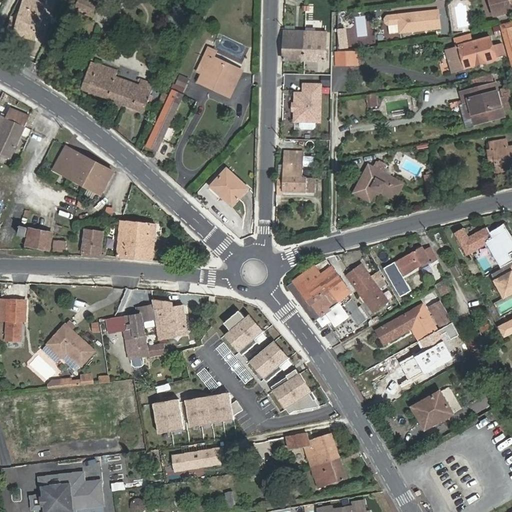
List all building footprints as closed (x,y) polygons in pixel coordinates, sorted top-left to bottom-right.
[(37,39),(48,0),(37,0),(37,1),(31,0),(23,0),(18,19),(12,18),(9,29),(15,31),(15,33),(37,39)] [(79,0),(76,7),(95,17),(101,5),(91,0),(79,0)] [(511,0),(491,0),(496,14),(511,9),(511,5),(511,4),(511,0)] [(92,22),(95,17),(76,7),(73,13),(92,22)] [(440,27),(438,9),(387,16),(385,19),(385,22),(388,24),(399,23),(401,32),(440,27)] [(511,30),(511,22),(502,26),(511,61),(511,31),(511,30)] [(283,59),(307,60),(307,38),(307,31),(297,30),(284,30),(283,59)] [(307,38),(307,60),(328,61),(329,31),(317,31),(317,38),(307,38)] [(458,61),(460,69),(466,67),(466,68),(498,60),(492,36),(461,45),(462,46),(456,48),(457,56),(464,55),(465,59),(458,61)] [(206,74),(230,85),(239,67),(214,55),(217,50),(210,47),(200,69),(207,72),(206,74)] [(335,52),(336,66),(343,65),(358,64),(357,50),(335,52)] [(135,108),(143,86),(117,76),(119,71),(98,63),(88,89),(135,108)] [(227,92),(230,85),(206,74),(203,81),(227,92)] [(495,77),(473,83),(475,92),(466,94),(469,104),(474,103),(481,125),(509,117),(506,110),(511,108),(511,88),(504,90),(506,97),(502,98),(498,84),(497,84),(495,77)] [(473,83),(464,86),(466,94),(475,92),(473,83)] [(322,88),(307,88),(307,97),(302,97),(298,101),(298,108),(298,112),(298,120),(302,125),(305,125),(311,125),(318,125),(322,125),(322,88)] [(159,150),(185,94),(174,89),(148,145),(159,150)] [(375,94),(368,95),(370,106),(376,105),(375,94)] [(469,104),(465,105),(471,127),(481,125),(474,103),(469,104)] [(0,150),(12,156),(30,114),(12,106),(7,117),(1,114),(0,117),(0,150)] [(491,144),(493,152),(495,152),(496,162),(495,162),(496,171),(511,168),(511,148),(509,149),(507,141),(491,144)] [(303,177),(304,145),(285,144),(284,178),(279,178),(278,191),(284,191),(307,192),(308,178),(303,177)] [(114,169),(67,145),(55,170),(102,194),(114,169)] [(366,163),(351,192),(368,201),(374,189),(394,198),(402,182),(366,163)] [(225,191),(222,195),(233,205),(249,187),(227,168),(215,182),(225,191)] [(427,191),(437,189),(436,185),(434,173),(426,174),(427,181),(426,181),(427,191)] [(211,186),(222,195),(225,191),(215,182),(211,186)] [(118,255),(153,259),(155,234),(151,234),(151,223),(122,221),(118,255)] [(52,230),(29,226),(26,243),(49,247),(52,230)] [(487,244),(501,268),(511,261),(511,256),(504,244),(511,239),(504,226),(490,235),(487,228),(469,238),(463,229),(455,234),(467,255),(487,244)] [(82,251),(101,253),(104,230),(85,228),(82,251)] [(422,247),(397,261),(405,275),(429,261),(430,263),(436,259),(430,248),(425,251),(422,247)] [(314,265),(293,280),(310,304),(312,303),(321,316),(317,319),(323,328),(330,323),(335,329),(354,315),(342,298),(350,293),(325,259),(314,265)] [(502,292),(511,286),(511,285),(511,261),(501,268),(501,269),(492,275),(502,292)] [(387,301),(361,265),(347,275),(373,312),(387,301)] [(293,280),(290,275),(287,278),(285,280),(284,282),(284,283),(314,321),(317,319),(321,316),(312,303),(310,304),(293,280)] [(24,320),(24,300),(7,300),(7,319),(20,320),(24,320)] [(171,301),(151,300),(153,311),(158,311),(158,309),(172,307),(171,301)] [(453,322),(441,302),(431,308),(438,321),(441,319),(445,327),(453,322)] [(186,328),(183,305),(172,307),(158,309),(158,311),(153,311),(138,314),(130,315),(133,336),(136,356),(164,352),(162,343),(146,346),(142,320),(155,317),(158,338),(167,337),(166,331),(186,328)] [(413,328),(420,341),(434,333),(438,331),(423,305),(376,332),(382,342),(411,325),(413,328)] [(238,311),(224,323),(230,330),(224,335),(240,352),(264,330),(248,313),(244,317),(238,311)] [(122,317),(125,337),(133,336),(130,315),(122,317)] [(114,318),(115,323),(117,338),(125,337),(122,317),(114,318)] [(20,320),(7,319),(6,339),(20,340),(20,320)] [(459,333),(453,322),(445,327),(444,327),(451,338),(459,333)] [(511,332),(511,322),(499,329),(504,337),(511,332)] [(47,344),(61,357),(67,352),(81,364),(94,350),(64,324),(47,344)] [(384,345),(413,328),(411,325),(382,342),(384,345)] [(187,333),(186,328),(166,331),(167,337),(187,333)] [(274,339),(246,362),(261,380),(289,357),(274,339)] [(442,339),(399,363),(410,383),(453,359),(442,339)] [(56,362),(61,357),(47,344),(42,350),(56,362)] [(293,411),(318,406),(315,401),(317,399),(300,372),(298,373),(296,370),(286,376),(287,378),(273,386),(275,390),(274,391),(288,414),(293,411)] [(93,373),(81,375),(82,385),(94,383),(93,373)] [(54,381),(47,385),(47,389),(73,387),(72,379),(54,381)] [(501,401),(511,395),(511,389),(511,387),(497,396),(501,401)] [(424,417),(420,419),(426,429),(453,413),(440,392),(417,406),(424,417)] [(229,393),(186,400),(190,428),(233,421),(229,393)] [(178,399),(154,403),(159,433),(184,429),(178,399)] [(414,408),(420,419),(424,417),(417,406),(414,408)] [(307,432),(292,437),(296,450),(306,449),(313,469),(341,459),(332,433),(309,441),(307,432)] [(222,446),(172,455),(175,472),(225,464),(222,446)] [(347,478),(341,459),(313,469),(320,488),(347,478)] [(83,474),(53,477),(54,487),(44,488),(45,496),(43,496),(40,497),(41,507),(44,507),(46,507),(47,511),(65,511),(73,511),(73,508),(75,508),(86,507),(86,504),(103,502),(101,482),(85,484),(83,474)] [(54,487),(53,477),(41,479),(43,496),(45,496),(44,488),(54,487)] [(235,507),(233,492),(225,493),(228,508),(235,507)] [(332,504),(315,507),(316,511),(373,511),(372,506),(369,507),(367,496),(348,500),(349,504),(333,507),(332,504)] [(41,507),(40,497),(33,497),(34,508),(41,507)] [(141,511),(143,511),(146,508),(146,505),(145,501),(142,499),(139,498),(135,499),(132,502),(131,505),(133,510),(135,511),(141,511)]
